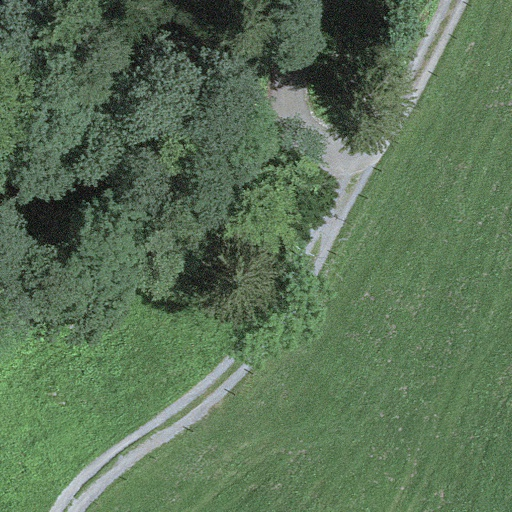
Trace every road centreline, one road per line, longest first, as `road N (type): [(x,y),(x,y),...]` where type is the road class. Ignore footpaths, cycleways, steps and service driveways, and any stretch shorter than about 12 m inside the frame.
road 1 (track): [(371,150),(271,325),(207,393),(84,485),(64,511)]
road 2 (track): [(453,0),(371,150),(349,158),(305,144),(290,111),(291,73),(319,0)]
